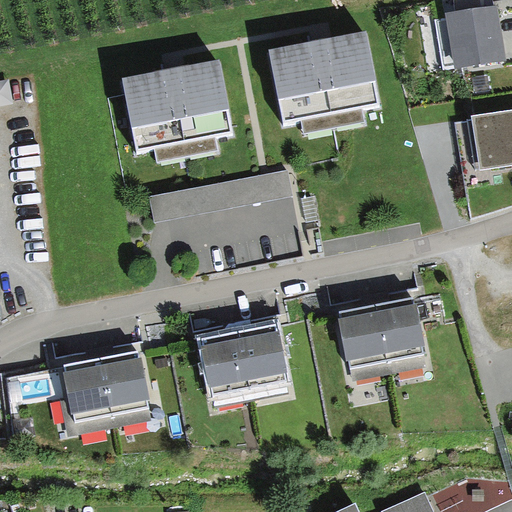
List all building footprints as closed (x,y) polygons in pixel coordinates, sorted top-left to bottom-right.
[(494,14),(438,25),(447,73),(503,62),(494,14)] [(322,46),(272,57),(287,127),(379,108),(364,38),(322,46)] [(175,73),(124,83),(138,156),(232,138),(218,65),(175,73)] [(12,82),(0,83),(0,109),(15,108),(12,82)] [(511,115),(468,122),(477,179),(511,173),(511,115)] [(291,172),(151,196),(156,225),(207,216),(210,237),(264,228),(259,203),(295,197),(291,172)] [(412,301),(377,308),(388,367),(423,360),(412,301)] [(377,308),(341,314),(352,373),(388,367),(377,308)] [(276,327),(239,334),(250,391),(287,384),(276,327)] [(239,334),(202,341),(214,399),(250,391),(239,334)] [(138,355),(101,361),(111,416),(148,409),(138,355)] [(101,361),(65,368),(74,422),(111,416),(101,361)] [(355,511),(354,508),(346,511),(431,511),(425,498),(393,511),(355,511)]
